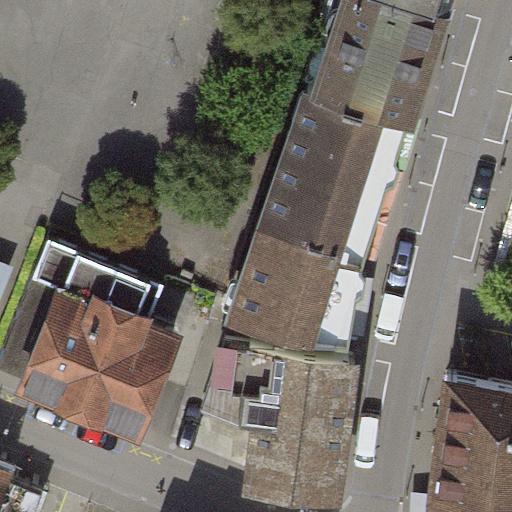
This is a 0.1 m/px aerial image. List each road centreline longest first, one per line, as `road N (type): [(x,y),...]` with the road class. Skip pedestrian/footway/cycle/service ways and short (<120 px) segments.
road 1 (residential): [(509,0),(441,226),(381,511)]
road 2 (residential): [(0,420),(232,511)]
